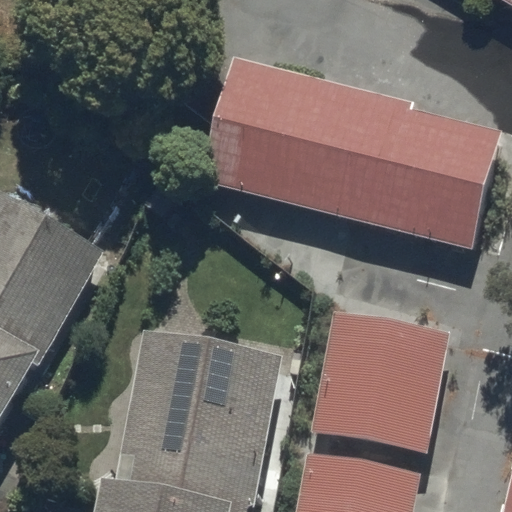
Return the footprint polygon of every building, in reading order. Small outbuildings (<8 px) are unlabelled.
[(510,126),(234,59),(205,185),(479,252),(510,126)] [(0,197),(0,444),(103,253),(0,197)] [(337,310),(316,430),(433,455),(459,336),(337,310)] [(260,511),(290,355),(147,332),(120,481),(113,480),(107,511),(260,511)] [(417,511),(423,481),(315,458),(305,511),(417,511)]
